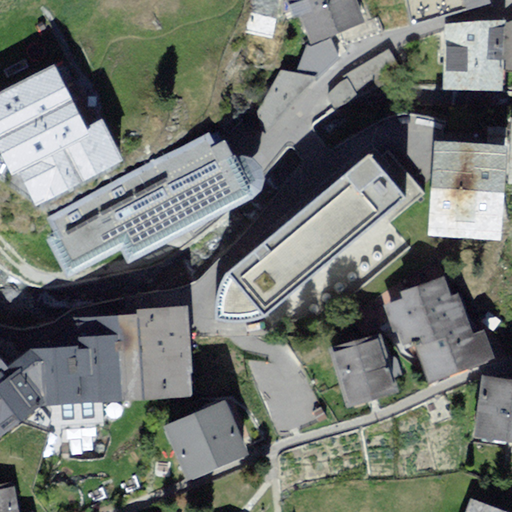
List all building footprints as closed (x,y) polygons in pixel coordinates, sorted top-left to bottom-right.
[(246,0),(239,30),(260,35),(268,0),(246,0)] [(310,0),(323,26),(378,1),(377,0),(310,0)] [(438,20),(439,74),(495,73),(495,13),(438,20)] [(57,61),(0,88),(0,145),(11,169),(20,164),(35,195),(120,155),(101,116),(87,122),(57,61)] [(213,113),(31,208),(65,274),(247,179),(213,113)] [(424,234),(499,239),(506,145),(431,139),(424,234)] [(368,146),(227,267),(217,284),(214,301),(214,317),(233,321),(250,320),(268,314),(409,192),(368,146)] [(455,259),(387,289),(410,342),(424,337),(437,374),(495,350),(455,259)] [(85,403),(194,397),(190,320),(81,326),(85,403)] [(384,330),(329,346),(346,404),(402,388),(384,330)] [(0,426),(33,402),(0,358),(0,426)] [(511,382),(487,379),(479,432),(511,436),(511,382)] [(226,396),(160,421),(180,473),(246,448),(226,396)] [(25,511),(21,476),(0,479),(0,511),(25,511)] [(500,511),(467,500),(463,511),(500,511)]
